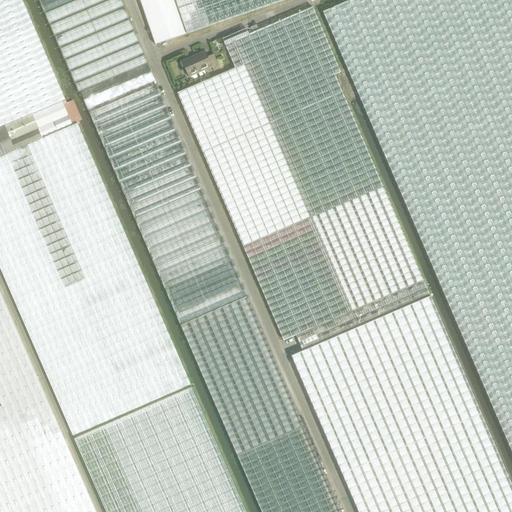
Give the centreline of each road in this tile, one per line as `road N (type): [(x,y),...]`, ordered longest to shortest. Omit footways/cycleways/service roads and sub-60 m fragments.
road 1 (unclassified): [(351,511),(129,0)]
road 2 (unclassified): [(101,511),(0,284)]
